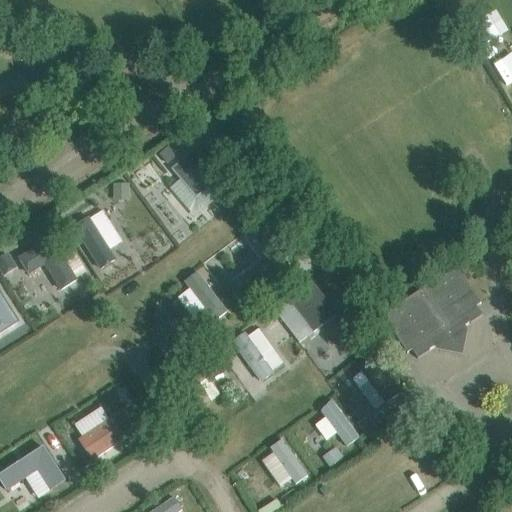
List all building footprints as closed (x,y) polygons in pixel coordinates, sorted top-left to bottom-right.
[(211,25),(193,30),(198,50),(217,45),(211,25)] [(495,53),(511,45),(502,26),(486,34),(495,53)] [(178,180),(169,188),(195,218),(225,192),(177,139),(157,156),(178,180)] [(16,259),(27,275),(47,262),(37,246),(16,259)] [(47,271),(57,288),(67,283),(57,265),(47,271)] [(406,353),(411,350),(418,360),(429,352),(429,351),(434,348),(436,351),(462,356),(467,330),(465,326),(481,316),(475,307),(480,304),(457,270),(453,273),(451,271),(386,314),(388,317),(384,320),(406,353)] [(203,330),(227,310),(196,271),(171,290),(203,330)] [(272,309),(298,344),(336,314),(309,280),(272,309)] [(0,332),(18,321),(0,293),(0,332)] [(231,345),(259,381),(283,362),(255,326),(231,345)] [(376,414),(393,401),(366,366),(349,379),(376,414)] [(317,410),(323,417),(312,425),(326,442),(334,435),(345,448),(359,436),(330,400),(317,410)] [(102,406),(69,426),(90,462),(124,441),(102,406)] [(270,454),(260,459),(277,488),(292,479),(296,487),(307,480),(283,438),(267,448),(270,454)] [(336,448),(323,457),(329,466),(342,458),(336,448)] [(180,511),(192,504),(184,493),(155,511),(180,511)]
